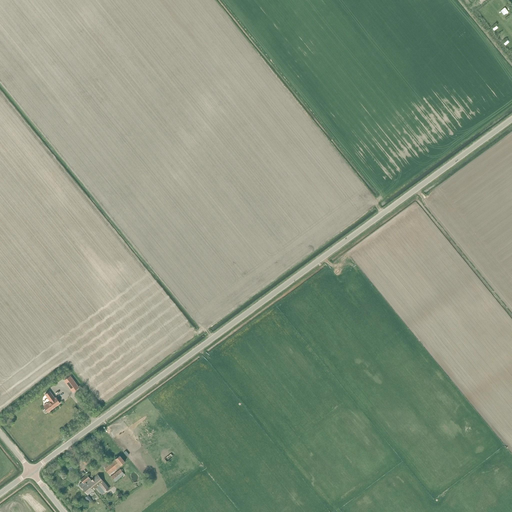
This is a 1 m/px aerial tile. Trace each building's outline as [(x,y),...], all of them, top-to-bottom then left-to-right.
[(65,380),(73,391),(78,387),(70,376),(65,380)] [(47,403),(43,405),(44,406),(48,412),(60,403),(56,397),(55,398),(50,391),(45,394),(50,401),(47,403)] [(120,455),(104,468),(109,474),(116,469),(125,462),(120,455)] [(100,463),(104,468),(109,464),(105,459),(100,463)] [(120,469),(111,477),(115,482),(124,474),(120,469)] [(82,487),(87,494),(96,487),(102,495),(109,489),(98,475),(87,484),(85,482),(87,481),(88,482),(91,480),(87,474),(81,480),(83,482),(79,485),(81,488),(82,487)]
